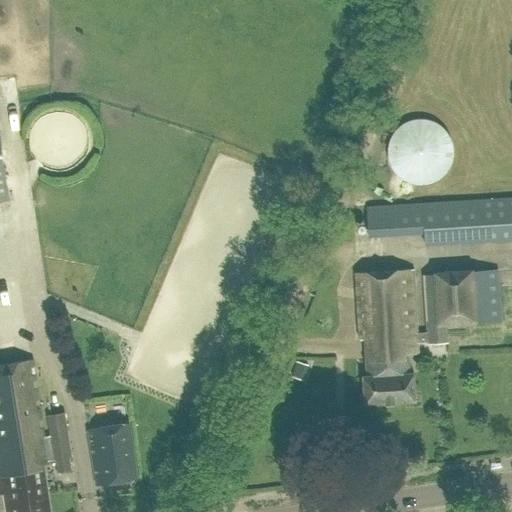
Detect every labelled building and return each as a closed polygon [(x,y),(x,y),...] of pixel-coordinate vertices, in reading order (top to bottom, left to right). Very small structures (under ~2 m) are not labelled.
[(387,146),(386,152),(387,158),(388,163),(391,168),(394,173),(398,177),(403,181),(408,183),(414,185),(420,185),(425,184),(431,183),(436,181),(441,177),(445,173),(448,168),(451,163),(452,158),(453,152),(452,146),(451,140),(448,135),(445,130),(441,126),(436,123),(431,121),(425,119),(420,119),(414,119),(408,121),(403,123),(398,126),(394,130),(391,135),(388,140),(387,146)] [(0,143),(0,200),(8,199),(0,143)] [(367,238),(423,234),(424,246),(511,240),(511,196),(480,199),(365,206),(367,238)] [(425,332),(417,332),(413,270),(355,274),(359,340),(363,340),(365,375),(361,376),(363,405),(415,401),(413,372),(409,372),(408,354),(418,354),(417,343),(426,342),(427,344),(447,343),(446,324),(476,322),(476,321),(500,320),(497,270),(422,275),(425,332)] [(49,511),(42,465),(48,464),(48,461),(54,460),(57,473),(71,471),(70,457),(72,457),(65,412),(46,414),(49,435),(44,437),(32,359),(0,364),(0,495),(4,495),(6,511),(49,511)] [(86,429),(94,486),(137,480),(129,423),(86,429)]
